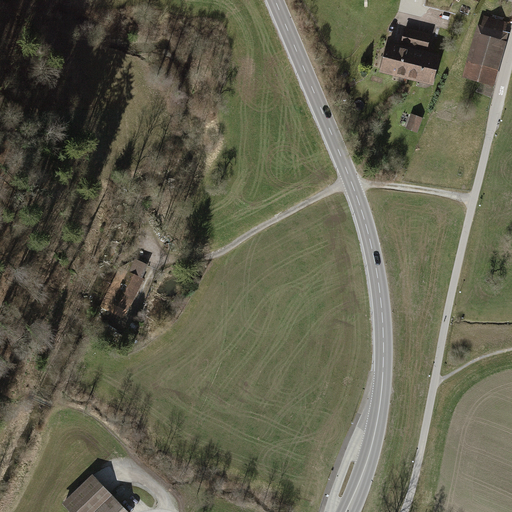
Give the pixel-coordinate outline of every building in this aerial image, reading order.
[(505,24),(485,18),(468,77),(489,82),(505,24)] [(407,76),(418,32),(405,29),(402,44),(404,45),(403,49),(389,45),(382,70),(407,76)] [(431,82),(437,57),(423,54),(424,50),(426,50),(430,35),(418,32),(407,76),(431,82)] [(420,119),(412,116),(408,127),(416,130),(420,119)] [(129,272),(120,267),(100,307),(124,319),(143,280),(139,278),(146,264),(136,259),(129,272)] [(127,511),(93,476),(65,503),(73,511),(127,511)]
